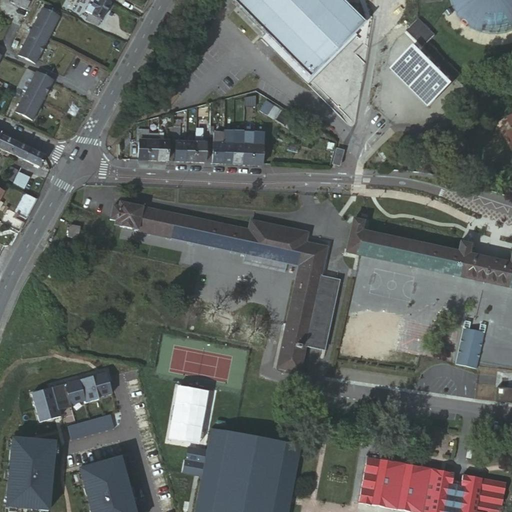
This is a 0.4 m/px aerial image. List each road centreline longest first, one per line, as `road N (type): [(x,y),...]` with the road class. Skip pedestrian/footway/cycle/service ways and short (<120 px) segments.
road 1 (residential): [(511,212),(415,187),(72,162)]
road 2 (tertiary): [(162,0),(72,162)]
road 3 (tertiary): [(72,162),(0,299)]
